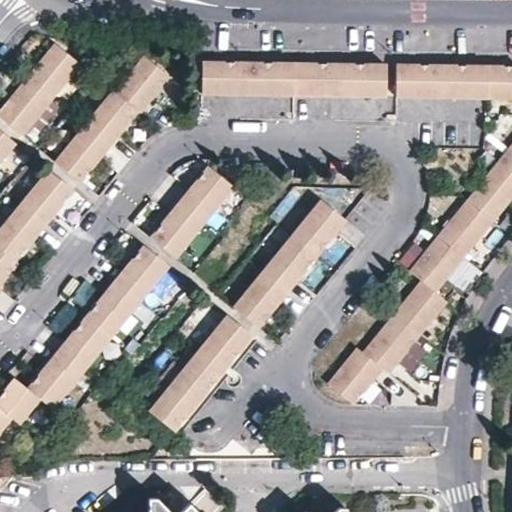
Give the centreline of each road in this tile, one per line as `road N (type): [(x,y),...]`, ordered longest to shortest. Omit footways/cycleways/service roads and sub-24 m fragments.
road 1 (residential): [(0,349),(161,154),(189,143),(378,145),(401,170),(414,209),(298,348),(293,390),(337,422),(458,428)]
road 2 (residential): [(232,10),(511,9)]
road 3 (residential): [(254,476),(460,474)]
road 4 (residential): [(72,478),(254,476)]
road 5 (residential): [(458,428),(469,343),(489,299),(511,274)]
